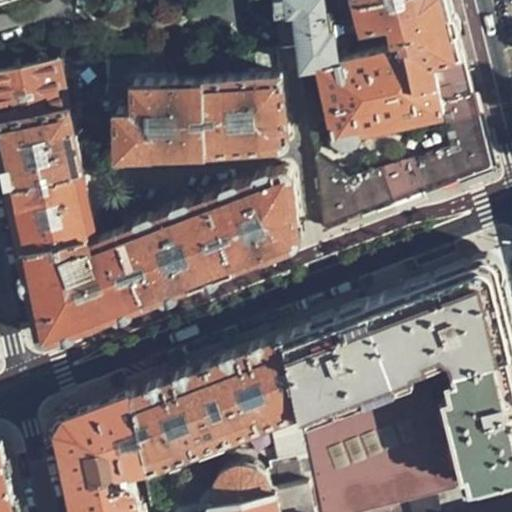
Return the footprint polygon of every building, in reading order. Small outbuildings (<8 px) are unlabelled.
[(327,0),(276,0),(278,16),(296,15),(303,45),(306,69),(321,66),(345,60),(342,43),(382,35),(380,26),(370,29),(365,24),(366,21),(339,27),(337,21),(332,22),(327,0)] [(360,0),(366,21),(365,24),(370,29),(380,26),(396,23),(401,38),(409,37),(411,44),(428,40),(433,61),(465,53),(457,18),(452,0),(360,0)] [(296,15),(278,16),(280,43),(281,46),(303,45),(296,15)] [(469,69),(465,53),(433,61),(428,40),(411,44),(345,60),(321,66),(335,135),(345,141),(358,138),(363,131),(444,113),(443,100),(475,93),(469,69)] [(281,70),(277,44),(241,47),(243,61),(253,59),(254,72),(281,70)] [(0,118),(70,103),(102,96),(110,59),(75,61),(74,54),(0,67),(0,118)] [(165,74),(166,54),(112,54),(110,59),(102,96),(101,104),(119,105),(119,147),(209,148),(206,78),(135,78),(142,75),(148,74),(165,74)] [(283,70),(281,70),(254,72),(206,78),(209,148),(291,141),(283,70)] [(493,167),(475,93),(443,100),(444,113),(451,147),(349,176),(320,155),(317,156),(323,224),(331,229),(408,199),(493,167)] [(70,103),(0,118),(0,133),(4,151),(10,182),(84,166),(70,103)] [(17,214),(24,247),(90,233),(99,231),(84,166),(10,182),(17,214)] [(271,252),(298,242),(300,236),(301,232),(294,171),(292,168),(285,167),(274,170),(211,194),(239,264),(271,252)] [(192,282),(239,264),(211,194),(121,229),(151,298),(192,282)] [(102,316),(151,298),(121,229),(94,240),(90,233),(24,247),(42,332),(44,334),(46,335),(48,335),(51,335),(53,334),(102,316)] [(430,273),(331,311),(287,328),(305,404),(305,408),(418,364),(417,362),(431,356),(429,352),(447,345),(457,351),(460,362),(463,372),(456,375),(459,389),(454,391),(474,466),(466,467),(438,367),(307,416),(315,451),(320,475),(327,511),(359,511),(413,498),(440,491),(511,471),(511,315),(500,266),(476,255),(430,273)] [(305,404),(287,328),(249,342),(207,358),(234,439),(238,438),(236,430),(279,414),(305,404)] [(172,372),(137,385),(154,461),(227,434),(229,441),(234,439),(207,358),(172,372)] [(77,496),(80,511),(146,511),(140,479),(133,474),(115,476),(112,466),(115,463),(125,466),(154,461),(137,385),(102,399),(71,410),(61,423),(77,496)] [(305,408),(305,404),(279,414),(282,425),(307,416),(305,408)] [(315,451),(307,416),(282,425),(278,426),(283,456),(315,451)] [(0,511),(21,511),(5,436),(0,437),(0,511)] [(283,456),(274,458),(276,468),(270,470),(265,464),(258,459),(247,457),(239,458),(229,463),(225,466),(222,471),(218,480),(218,485),(220,496),(211,497),(210,491),(213,490),(213,485),(181,491),(183,503),(181,503),(183,511),(321,511),(321,510),(319,511),(313,477),(320,475),(315,451),(283,456)] [(327,511),(320,475),(313,477),(319,511),(321,510),(321,511),(327,511)] [(440,491),(413,498),(416,511),(428,511),(444,508),(440,491)]
